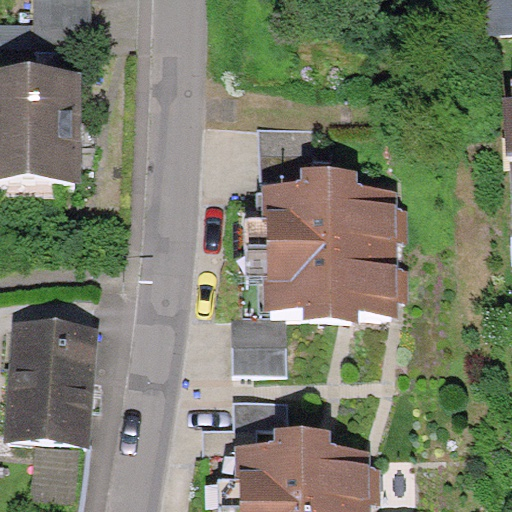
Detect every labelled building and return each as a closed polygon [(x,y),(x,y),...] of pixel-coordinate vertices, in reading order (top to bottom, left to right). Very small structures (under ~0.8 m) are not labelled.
[(38,0),(37,52),(93,54),(94,0),(38,0)] [(0,195),(84,195),(84,81),(0,81),(0,195)] [(309,133),(262,133),(263,178),(310,177),(309,133)] [(361,183),(305,184),(305,199),(266,200),(267,320),(305,320),(305,336),(362,336),(362,321),(400,321),(399,196),(361,196),(361,183)] [(238,330),(239,375),(291,374),(290,329),(238,330)] [(101,337),(18,330),(9,442),(92,449),(101,337)] [(335,444),(278,445),(278,460),(240,460),(239,511),(373,511),(373,457),(335,457),(335,444)] [(82,453),(36,453),(36,507),(83,507),(82,453)]
